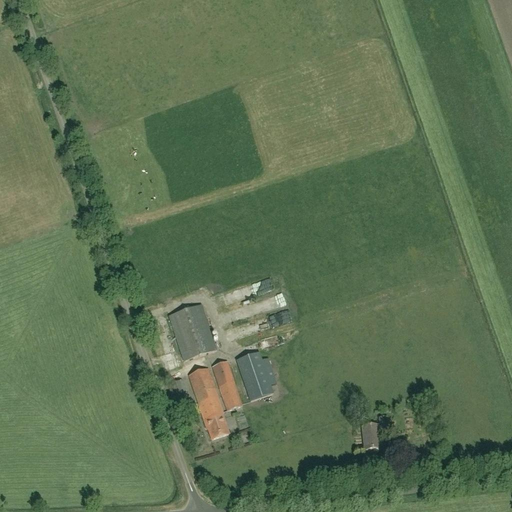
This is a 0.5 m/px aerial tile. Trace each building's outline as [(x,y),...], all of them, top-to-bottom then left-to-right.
[(251,293),(256,291),(253,282),(248,284),(251,293)] [(237,286),(225,292),(228,298),(240,292),(237,286)] [(257,302),(260,312),(287,302),(283,293),(257,302)] [(244,304),(248,314),(255,311),(250,301),(244,304)] [(248,319),(249,330),(257,330),(263,328),(272,327),(278,325),(275,317),(273,311),(259,315),(259,312),(255,302),(256,316),(248,319)] [(202,307),(169,319),(184,363),(217,352),(202,307)] [(150,313),(156,339),(166,336),(160,311),(150,313)] [(283,322),(292,318),(288,312),(280,316),(283,322)] [(269,360),(261,362),(259,355),(237,362),(251,403),(273,396),(270,387),(278,385),(269,360)] [(228,364),(213,369),(227,413),(242,408),(228,364)] [(218,399),(208,370),(188,377),(205,428),(207,428),(212,442),(229,436),(221,415),(223,414),(218,399)] [(182,383),(169,387),(176,410),(189,405),(182,383)] [(379,427),(362,428),(364,452),(380,450),(379,435),(388,434),(387,419),(378,420),(379,427)] [(237,427),(239,442),(248,442),(247,427),(237,427)]
